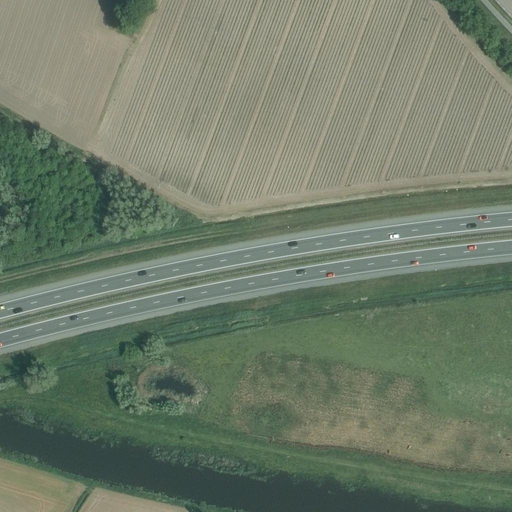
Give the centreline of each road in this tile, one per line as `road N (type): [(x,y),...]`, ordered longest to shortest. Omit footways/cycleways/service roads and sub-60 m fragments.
road 1 (motorway): [(0,340),(248,283),(511,247)]
road 2 (motorway): [(511,219),(264,253),(0,311)]
